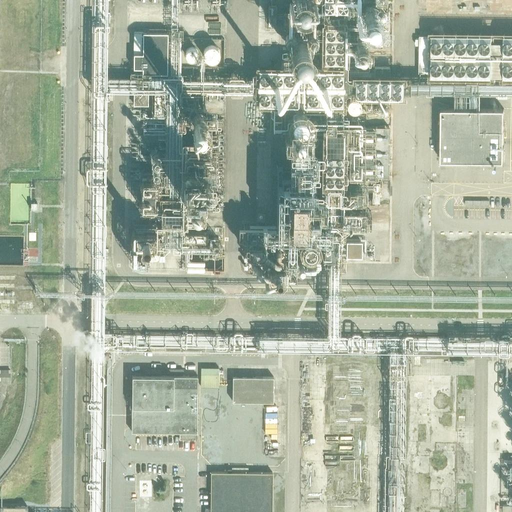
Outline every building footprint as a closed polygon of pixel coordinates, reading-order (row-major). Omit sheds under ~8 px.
[(167,73),(167,32),(142,32),(142,53),(133,53),(133,68),(142,68),(142,73),(167,73)] [(511,35),(425,33),(424,77),(511,79),(511,35)] [(307,51),(308,47),(307,44),(305,41),(304,40),(302,38),(299,38),(297,38),(295,38),(291,40),(290,42),(289,43),(288,45),(288,47),(289,51),(290,53),(291,54),(292,55),(294,57),(297,57),(299,57),(301,57),(304,55),(306,53),(307,51)] [(205,59),(206,61),(208,61),(209,62),(211,62),(212,61),(214,61),(215,60),(217,59),(217,58),(218,56),(218,55),(219,53),(218,51),(218,50),(217,49),(216,48),(215,47),(214,46),(212,46),(211,45),(209,45),(208,46),(206,47),(205,47),(204,49),(203,50),(202,52),(202,53),(202,55),(203,57),(204,58),(205,59)] [(188,59),(189,59),(191,59),(192,60),(193,59),(194,59),(196,58),(197,57),(197,56),(198,55),(198,54),(198,53),(198,51),(197,50),(196,49),(195,48),(194,48),(193,47),(192,47),(191,47),(190,47),(189,48),(188,49),(187,50),(186,50),(186,52),(186,54),(186,55),(186,56),(187,57),(188,58),(188,59)] [(365,83),(376,83),(375,70),(365,70),(365,83)] [(441,161),(503,161),(504,109),(441,108),(441,161)] [(379,163),(379,144),(368,144),(368,135),(361,135),(362,163),(379,163)] [(313,166),(310,204),(327,205),(329,167),(313,166)] [(341,184),(331,184),(331,196),(341,196),(341,184)] [(370,193),(352,196),(354,210),(372,207),(370,193)] [(160,223),(169,213),(165,209),(155,219),(160,223)] [(341,229),(339,218),(329,219),(330,231),(341,229)] [(364,256),(364,239),(349,239),(349,256),(364,256)] [(322,268),(323,255),(312,254),(311,267),(322,268)] [(222,364),(204,364),(203,383),(222,384),(222,364)] [(0,367),(0,369),(0,380),(11,381),(12,368),(0,367)] [(197,376),(132,375),(131,431),(179,432),(179,439),(197,439),(197,432),(197,376)] [(232,401),(273,402),(273,377),(232,376),(232,401)] [(439,389),(437,408),(448,409),(450,390),(439,389)] [(308,455),(312,455),(311,495),(329,496),(330,447),(308,447),(308,455)] [(333,465),(344,469),(348,456),(337,452),(333,465)] [(227,472),(211,471),(210,508),(205,508),(204,511),(271,511),(272,511),(272,472),(231,472),(231,469),(227,469),(227,472)] [(151,501),(163,502),(163,494),(152,493),(151,501)]
